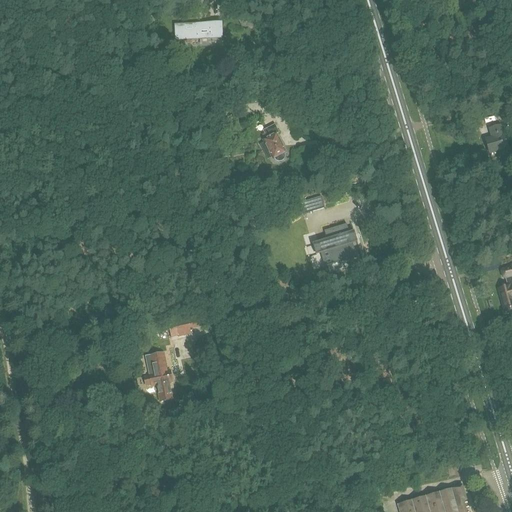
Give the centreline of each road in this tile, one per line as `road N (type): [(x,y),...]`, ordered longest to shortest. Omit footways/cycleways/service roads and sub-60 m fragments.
road 1 (secondary): [(509,467),(368,0)]
road 2 (track): [(292,511),(495,473)]
road 3 (track): [(31,511),(0,327)]
